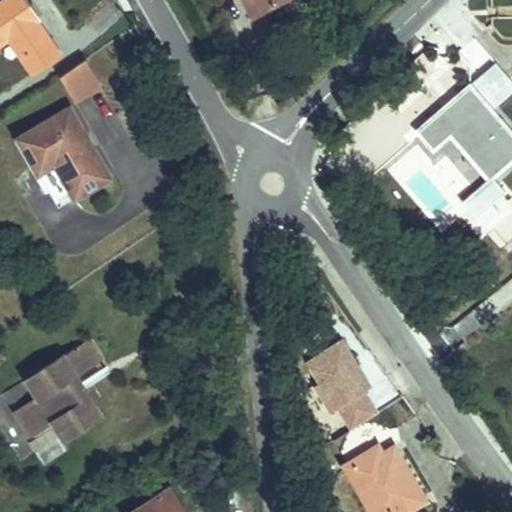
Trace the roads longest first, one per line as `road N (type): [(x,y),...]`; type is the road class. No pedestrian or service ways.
road 1 (residential): [(270,185),(303,207),(511,490)]
road 2 (tertiary): [(277,511),(252,262),(270,185)]
road 3 (residential): [(270,185),(283,142),(315,97),(419,0)]
road 4 (tertiary): [(270,185),(196,87),(145,0)]
road 5 (unknown): [(421,367),(511,288)]
